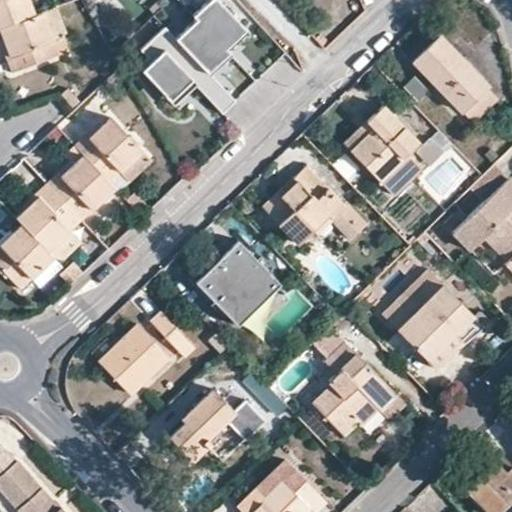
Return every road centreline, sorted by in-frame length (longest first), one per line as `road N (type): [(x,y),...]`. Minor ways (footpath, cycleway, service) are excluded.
road 1 (residential): [(412,0),(8,367)]
road 2 (residential): [(367,511),(511,376)]
road 3 (residential): [(8,367),(141,511)]
